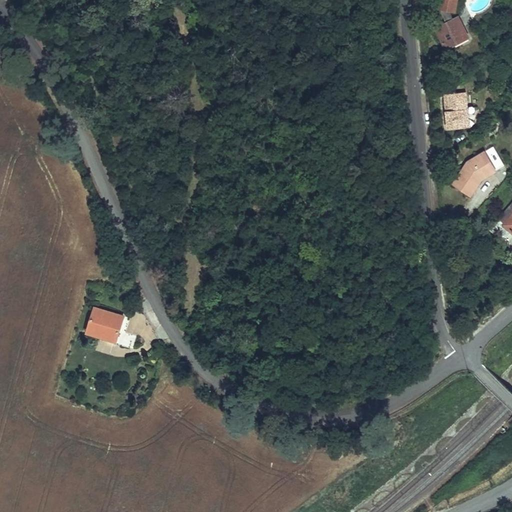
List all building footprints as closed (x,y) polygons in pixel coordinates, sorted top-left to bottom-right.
[(470,33),(459,12),(455,15),(450,7),(452,7),(453,0),(438,0),(438,5),(440,5),(447,19),(437,24),(447,43),(455,38),(457,41),(470,33)] [(445,69),(428,69),(430,81),(445,81),(445,69)] [(471,125),(469,90),(447,91),(449,125),(471,125)] [(497,148),(487,154),(495,170),(506,165),(497,148)] [(467,164),(454,184),(469,195),(482,178),(495,170),(487,154),(467,164)] [(511,197),(499,211),(488,221),(500,230),(508,223),(511,226),(511,197)] [(125,315),(96,305),(88,329),(117,339),(125,315)]
